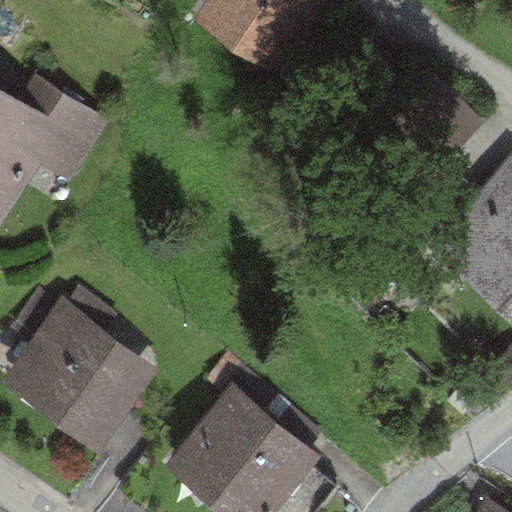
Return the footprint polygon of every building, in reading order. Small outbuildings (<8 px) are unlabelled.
[(213,0),(210,5),(279,52),(313,0),(213,0)] [(443,152),(476,117),(432,76),(399,112),(443,152)] [(19,173),(49,128),(78,147),(96,121),(37,83),(21,108),(0,93),(0,184),(11,168),(19,173)] [(511,177),(460,234),(511,281),(511,177)] [(19,365),(98,424),(142,365),(86,324),(102,303),(78,285),(62,306),(40,290),(17,321),(40,337),(19,365)] [(207,371),(226,386),(245,362),(227,347),(207,371)] [(448,393),(463,408),(475,395),(461,380),(448,393)] [(182,451),(254,511),(308,511),(336,479),(303,450),(232,391),(182,451)]
